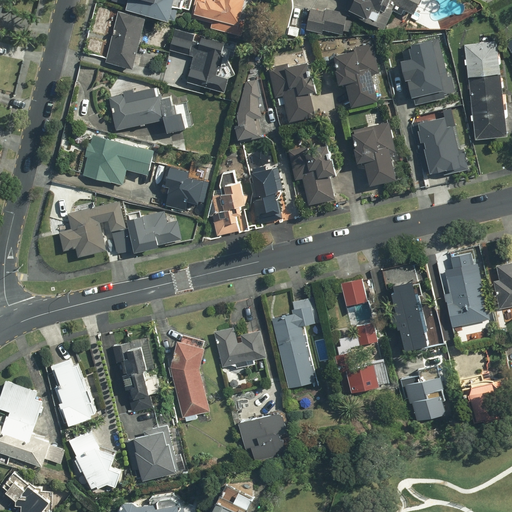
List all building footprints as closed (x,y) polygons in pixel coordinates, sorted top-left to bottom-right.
[(179,0),(132,0),(131,7),(175,17),(179,0)] [(244,34),(247,19),(245,18),(248,0),(197,0),(194,16),(215,21),(214,27),(244,34)] [(422,0),(352,0),(349,7),(386,25),(398,0),(418,9),(422,0)] [(312,6),(307,27),(324,31),(325,26),(345,31),(350,10),(328,5),(327,9),(312,6)] [(150,16),(121,9),(108,60),(137,67),(150,16)] [(171,48),(196,55),(190,79),(230,89),(233,75),(220,71),(222,61),(226,62),(229,52),(236,54),(239,42),(204,33),(202,40),(196,39),(198,33),(177,28),(171,48)] [(410,75),(417,102),(459,92),(454,71),(448,73),(439,34),(411,41),(414,54),(401,57),(406,76),(410,75)] [(499,39),(469,43),(473,74),(504,70),(499,39)] [(382,69),(376,40),(357,45),(358,48),(338,53),(345,80),(350,79),(356,104),(382,98),(376,70),(382,69)] [(292,62),(272,67),(278,95),(287,93),(293,119),(320,113),(314,88),(320,86),(314,59),(292,64),(292,62)] [(511,131),(511,124),(504,74),(473,79),(482,137),(511,131)] [(269,109),(261,77),(247,80),(243,113),(238,114),(244,140),(264,135),(258,111),(269,109)] [(161,84),(137,90),(137,87),(127,89),(128,93),(119,95),(122,106),(116,107),(121,128),(171,116),(174,129),(192,125),(188,108),(181,109),(177,93),(164,96),(161,84)] [(417,121),(427,171),(443,168),(444,172),(472,167),(467,145),(460,147),(455,122),(449,124),(447,115),(417,121)] [(364,158),(370,157),(376,181),(401,175),(395,151),(401,150),(394,120),(357,128),(364,158)] [(160,148),(95,132),(86,171),(127,181),(131,166),(154,172),(160,148)] [(299,177),(306,175),(313,202),(340,195),(334,171),(342,169),(334,138),(292,148),(299,177)] [(281,192),(279,193),(278,190),(287,188),(281,163),(257,168),(262,192),(268,191),(269,195),(258,198),(263,220),(286,215),(281,192)] [(195,169),(176,165),(171,183),(175,184),(174,189),(172,189),(168,204),(190,209),(192,199),(206,202),(211,179),(194,175),(195,169)] [(252,201),(247,179),(228,183),(230,191),(215,195),(218,211),(216,211),(220,233),(244,227),(240,210),(247,209),(246,202),(252,201)] [(111,247),(105,221),(112,219),(115,228),(131,224),(124,198),(71,212),(75,227),(62,230),(67,249),(80,246),(82,254),(111,247)] [(167,208),(131,218),(139,249),(186,236),(181,218),(171,221),(167,208)] [(461,253),(465,269),(449,273),(453,289),(447,291),(454,323),(492,314),(478,249),(461,253)] [(502,277),(497,278),(502,305),(511,302),(511,258),(499,261),(502,277)] [(366,275),(343,280),(348,305),(371,301),(366,275)] [(432,340),(417,276),(398,280),(400,288),(396,289),(399,304),(394,305),(397,318),(403,317),(409,345),(432,340)] [(320,320),(314,295),(295,300),(297,310),(275,315),(291,385),(319,378),(305,323),(320,320)] [(270,353),(264,326),(244,331),(246,339),(241,340),(237,324),(217,328),(225,365),(238,362),(239,365),(258,360),(257,356),(270,353)] [(150,335),(115,343),(119,360),(129,357),(132,371),(126,372),(135,410),(155,406),(151,391),(152,390),(147,367),(157,365),(150,335)] [(181,337),(174,363),(187,414),(213,407),(203,366),(209,345),(181,337)] [(382,343),(338,353),(346,390),(390,380),(382,343)] [(98,412),(96,408),(100,407),(82,358),(79,359),(77,354),(54,363),(62,385),(58,386),(70,418),(74,416),(75,420),(98,412)] [(415,398),(420,418),(450,411),(439,362),(419,367),(420,371),(406,375),(411,399),(415,398)] [(499,368),(464,377),(474,422),(501,415),(499,406),(508,404),(499,368)] [(47,398),(39,395),(42,387),(9,376),(0,403),(0,404),(12,408),(7,422),(0,419),(0,448),(45,464),(48,456),(63,461),(68,447),(53,442),(54,438),(35,432),(47,398)] [(288,452),(284,430),(288,430),(285,410),(263,414),(265,426),(247,429),(250,446),(256,445),(258,457),(288,452)] [(138,434),(138,437),(128,439),(134,466),(144,464),(147,476),(181,469),(171,422),(146,427),(147,432),(138,434)] [(73,435),(96,483),(112,476),(121,484),(125,468),(114,465),(119,449),(105,442),(96,424),(73,435)] [(42,488),(17,469),(5,483),(20,496),(20,502),(25,502),(24,510),(22,511),(43,511),(46,509),(56,510),(57,489),(42,488)] [(187,511),(187,503),(185,504),(184,499),(161,502),(160,499),(141,502),(136,497),(128,499),(121,506),(121,511),(187,511)] [(250,511),(251,510),(227,498),(219,511),(250,511)]
